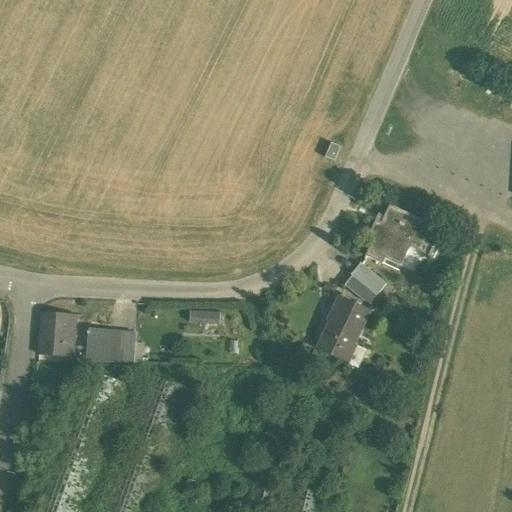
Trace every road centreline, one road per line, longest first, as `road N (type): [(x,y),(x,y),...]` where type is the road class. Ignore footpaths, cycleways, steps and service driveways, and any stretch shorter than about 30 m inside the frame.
road 1 (residential): [(419,25),(308,263),(277,285),(187,302),(33,296)]
road 2 (track): [(430,511),(494,237)]
road 3 (residential): [(0,462),(33,296)]
